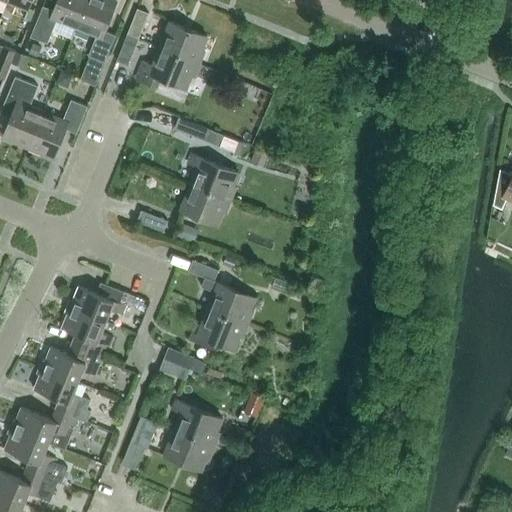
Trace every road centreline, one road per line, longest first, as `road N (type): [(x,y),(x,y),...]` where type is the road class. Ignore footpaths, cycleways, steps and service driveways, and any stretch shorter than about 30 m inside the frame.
road 1 (residential): [(511,78),(318,0)]
road 2 (residential): [(69,236),(89,210),(129,111)]
road 3 (residential): [(0,356),(69,236)]
